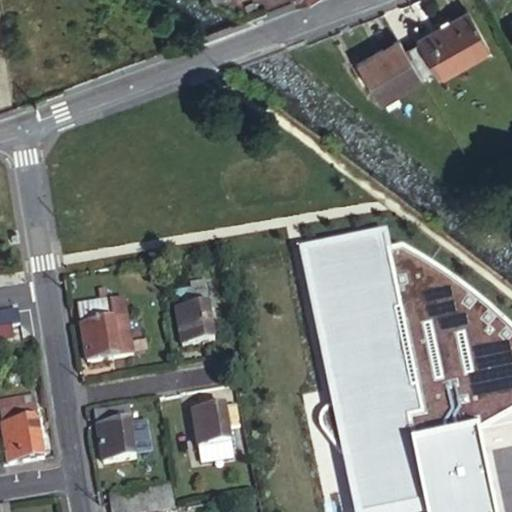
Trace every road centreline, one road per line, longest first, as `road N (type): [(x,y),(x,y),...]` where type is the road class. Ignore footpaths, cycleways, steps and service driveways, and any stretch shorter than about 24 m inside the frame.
road 1 (unclassified): [(362,0),(22,126)]
road 2 (residential): [(77,478),(22,126)]
road 3 (unknown): [(65,399),(223,374)]
